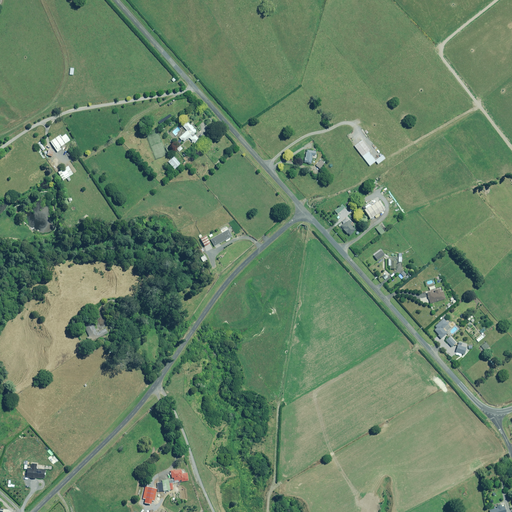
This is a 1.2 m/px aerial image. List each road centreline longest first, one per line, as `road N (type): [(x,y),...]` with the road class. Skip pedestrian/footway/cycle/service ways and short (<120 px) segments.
road 1 (unclassified): [(304,211),(238,269),(138,407),(34,511)]
road 2 (unclassified): [(304,211),(116,0)]
road 3 (unclassified): [(494,411),(470,396),(304,211)]
